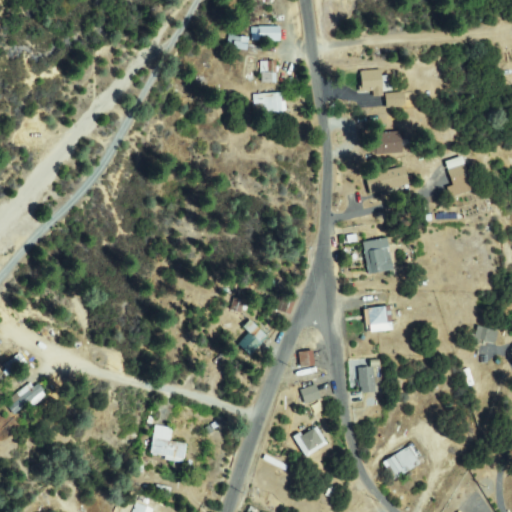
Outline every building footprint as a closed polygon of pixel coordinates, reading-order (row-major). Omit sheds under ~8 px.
[(254,28),(279,29),(279,42),(253,41),(254,28)] [(230,39),(246,39),(246,50),(230,49),(230,39)] [(262,82),(266,62),(275,64),(272,84),(262,82)] [(383,76),(379,95),(360,91),(364,72),(383,76)] [(282,95),(283,115),(256,116),(256,96),(282,95)] [(401,95),(403,106),(387,108),(386,97),(401,95)] [(398,133),(400,152),(369,155),(369,150),(374,150),(373,135),(398,133)] [(370,195),(365,177),(402,166),(407,184),(370,195)] [(449,173),(463,167),(469,181),(454,187),(449,173)] [(460,206),(465,219),(478,213),(473,201),(460,206)] [(371,273),(364,245),(384,240),(391,269),(371,273)] [(277,312),(282,295),(294,298),(289,315),(277,312)] [(234,300),(244,303),(241,312),(231,309),(234,300)] [(387,307),(391,328),(370,332),(365,312),(387,307)] [(243,327),(250,322),(266,341),(251,353),(241,342),(249,335),(243,327)] [(476,341),(476,330),(495,330),(495,342),(476,341)] [(309,352),(313,363),(301,367),(298,356),(309,352)] [(20,355),(26,364),(12,374),(6,366),(20,355)] [(362,393),(359,371),(370,369),(374,391),(362,393)] [(29,385),(33,389),(37,387),(44,396),(32,406),(29,402),(13,414),(9,409),(14,405),(10,400),(29,385)] [(316,388),(319,399),(306,403),(302,392),(316,388)] [(170,441),(187,448),(181,463),(150,452),(161,423),(175,428),(170,441)] [(326,445),(306,457),(296,440),(316,428),(326,445)] [(384,462),(411,450),(418,465),(391,477),(384,462)] [(149,511),(150,510),(133,503),(129,511),(149,511)]
